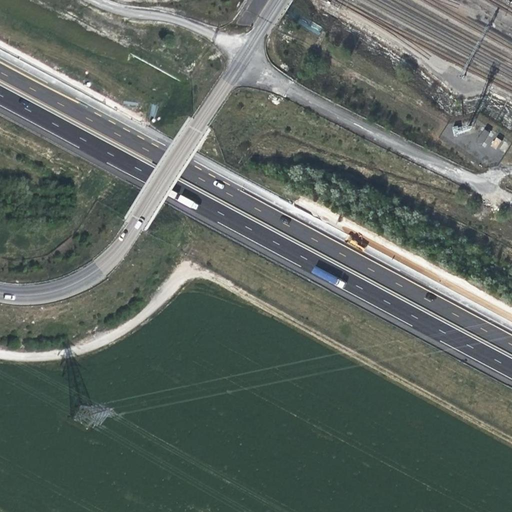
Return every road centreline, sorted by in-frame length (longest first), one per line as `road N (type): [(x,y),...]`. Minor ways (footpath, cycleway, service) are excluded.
road 1 (motorway): [(0,94),(511,367)]
road 2 (motorway): [(511,340),(0,67)]
road 3 (tertiary): [(0,292),(61,290),(113,260),(279,0)]
road 4 (track): [(188,260),(511,439)]
